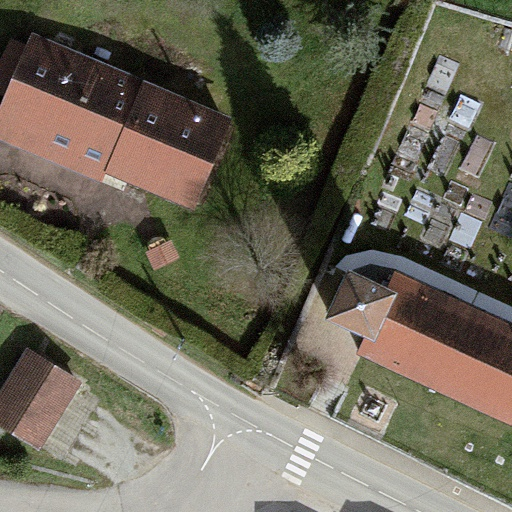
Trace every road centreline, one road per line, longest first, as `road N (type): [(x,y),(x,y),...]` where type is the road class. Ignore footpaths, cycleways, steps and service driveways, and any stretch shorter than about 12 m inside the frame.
road 1 (tertiary): [(260,428),(0,266)]
road 2 (tertiary): [(427,511),(260,428)]
road 3 (residential): [(145,511),(183,497),(260,428)]
road 4 (residential): [(0,499),(130,511)]
